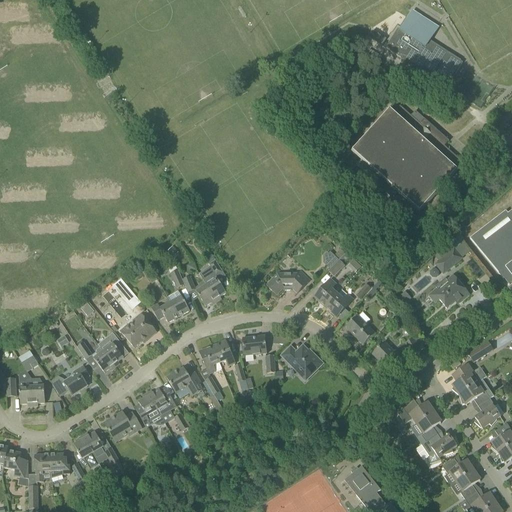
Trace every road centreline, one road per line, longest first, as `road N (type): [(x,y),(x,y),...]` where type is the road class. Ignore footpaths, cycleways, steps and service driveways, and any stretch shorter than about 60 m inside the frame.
road 1 (residential): [(0,414),(16,432),(47,435),(183,337),(266,317),(310,324),(373,385),(425,369)]
road 2 (residential): [(511,504),(425,369)]
